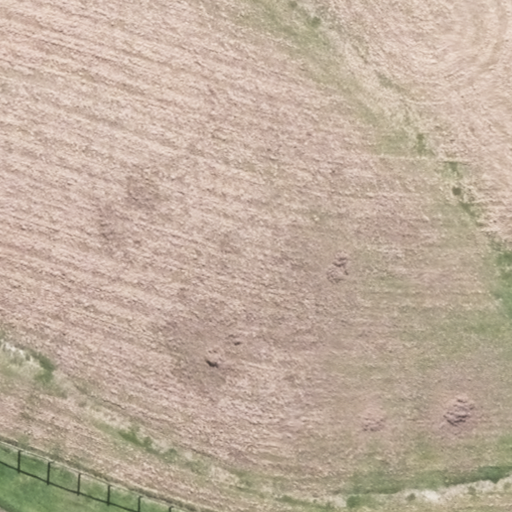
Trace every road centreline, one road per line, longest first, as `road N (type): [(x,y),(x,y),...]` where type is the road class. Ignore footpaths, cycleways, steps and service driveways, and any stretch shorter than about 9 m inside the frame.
road 1 (unknown): [(287,0),(326,32),(451,191),(511,286)]
road 2 (unknown): [(316,511),(223,489),(0,373)]
